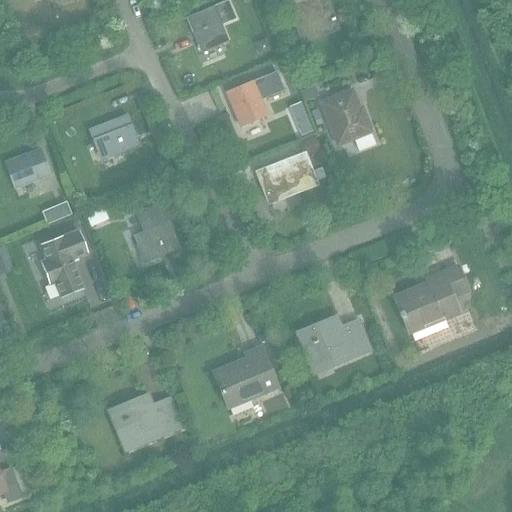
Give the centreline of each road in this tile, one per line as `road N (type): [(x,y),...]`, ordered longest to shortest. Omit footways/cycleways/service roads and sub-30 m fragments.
road 1 (residential): [(384,0),(458,191),(258,274)]
road 2 (residential): [(258,274),(0,379)]
road 3 (residential): [(258,274),(143,54)]
road 4 (residential): [(143,54),(39,93),(0,98)]
